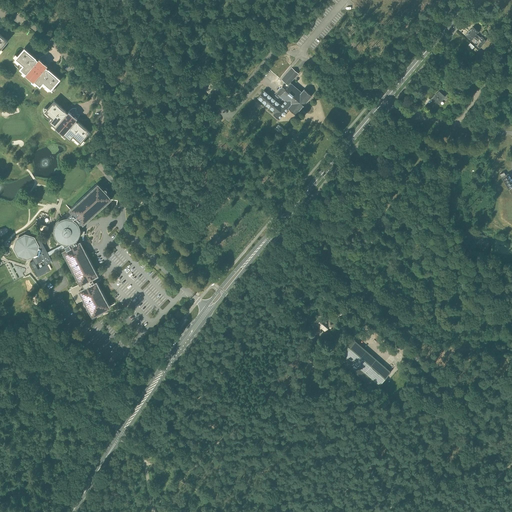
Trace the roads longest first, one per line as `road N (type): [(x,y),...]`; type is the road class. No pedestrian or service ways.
road 1 (secondary): [(271,232),(469,0)]
road 2 (track): [(458,124),(424,154),(386,207),(387,232),(453,310),(468,321),(511,324)]
road 3 (unclassified): [(471,404),(271,232)]
road 4 (secondary): [(119,437),(271,232)]
road 5 (track): [(511,453),(480,478),(409,485),(379,511)]
road 6 (unclassified): [(119,437),(0,358)]
